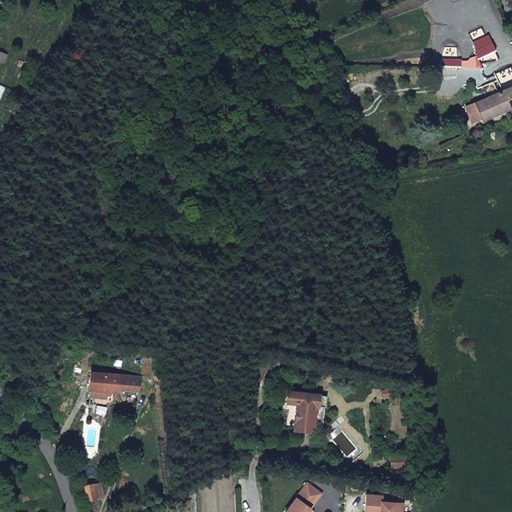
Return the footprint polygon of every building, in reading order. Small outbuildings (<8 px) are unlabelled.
[(474,51),(475,51),(467,34),(461,37),(469,54),(474,51)] [(494,51),(486,36),(473,42),(477,50),(475,51),(474,51),(478,59),(494,51)] [(426,59),(426,66),(468,67),(468,61),(426,59)] [(511,86),(502,91),(510,108),(511,107),(511,86)] [(483,120),(510,108),(502,91),(475,103),(481,116),(483,120)] [(475,103),(465,107),(470,120),(481,116),(475,103)] [(90,389),(109,391),(110,391),(119,392),(119,388),(120,375),(96,373),(96,367),(91,366),(88,389),(90,389)] [(140,377),(127,376),(126,388),(139,390),(140,377)] [(90,389),(89,396),(106,398),(106,395),(109,395),(109,391),(90,389)] [(315,405),(316,394),(289,390),(288,403),(295,404),(293,427),(302,428),(301,430),(311,432),(315,405)] [(315,405),(325,406),(326,395),(316,394),(315,405)] [(310,439),(308,454),(308,455),(323,457),(325,441),(310,439)] [(400,456),(385,457),(385,466),(401,466),(400,456)] [(320,493),(306,483),(284,511),(306,511),(309,508),(320,493)] [(103,485),(85,487),(87,501),(105,499),(103,485)] [(401,511),(402,503),(381,502),(381,496),(365,494),(363,511),(401,511)]
